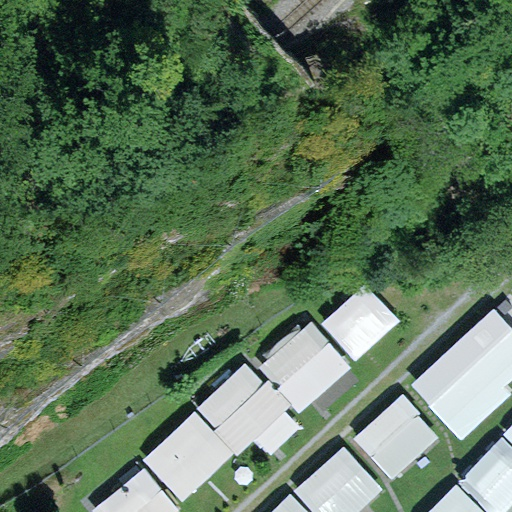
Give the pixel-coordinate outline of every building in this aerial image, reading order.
[(296,403),(353,371),(321,314),(264,345),(296,403)] [(251,353),(90,505),(96,511),(180,511),(298,402),(251,353)] [(392,474),(442,434),(407,389),(356,429),(392,474)] [(504,511),(511,504),(511,420),(425,511),(504,511)] [(266,511),(351,511),(386,479),(346,437),(266,511)]
